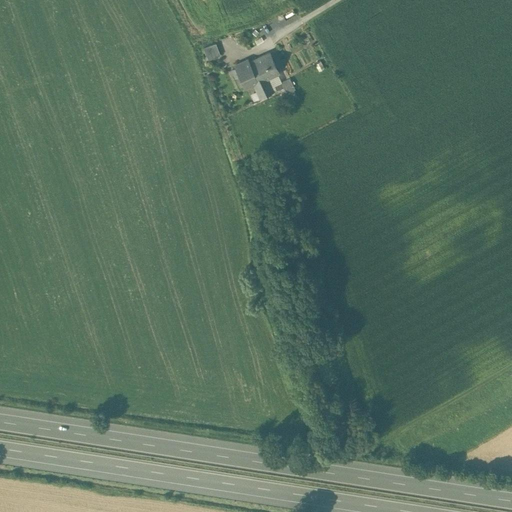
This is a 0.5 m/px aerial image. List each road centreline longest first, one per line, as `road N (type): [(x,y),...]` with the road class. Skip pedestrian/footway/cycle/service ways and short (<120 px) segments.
road 1 (motorway): [(511,497),(0,418)]
road 2 (motorway): [(0,446),(418,511)]
